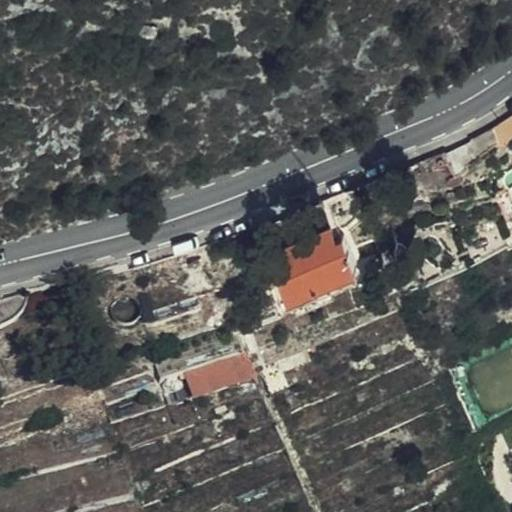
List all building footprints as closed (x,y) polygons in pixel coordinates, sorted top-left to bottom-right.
[(511,117),(492,129),(501,146),(511,139),(511,117)] [(457,178),(444,184),(448,191),(460,185),(457,178)] [(509,201),(498,206),(506,222),(511,218),(511,191),(507,195),(509,201)] [(339,220),(330,198),(324,200),(280,217),(290,241),(339,220)] [(290,310),(372,276),(352,230),(345,234),(339,220),(290,241),(299,265),(275,275),(290,310)] [(226,363),(229,379),(257,376),(255,360),(226,363)]
